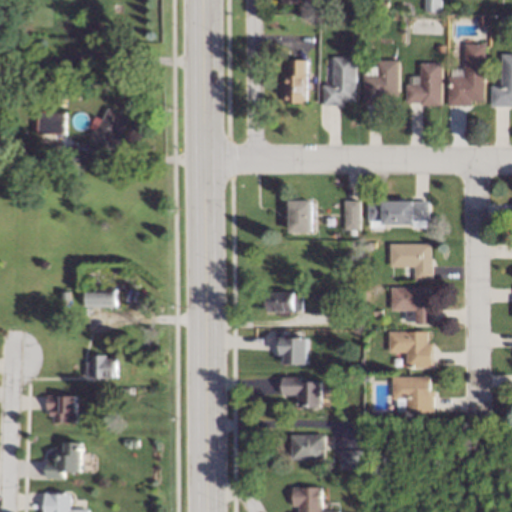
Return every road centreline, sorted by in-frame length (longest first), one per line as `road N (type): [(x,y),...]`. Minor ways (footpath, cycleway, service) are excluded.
road 1 (tertiary): [(202,0),(204,511)]
road 2 (residential): [(511,158),(203,158)]
road 3 (residential): [(474,158),(476,417)]
road 4 (residential): [(253,158),(254,0)]
road 5 (residential): [(4,511),(13,354)]
